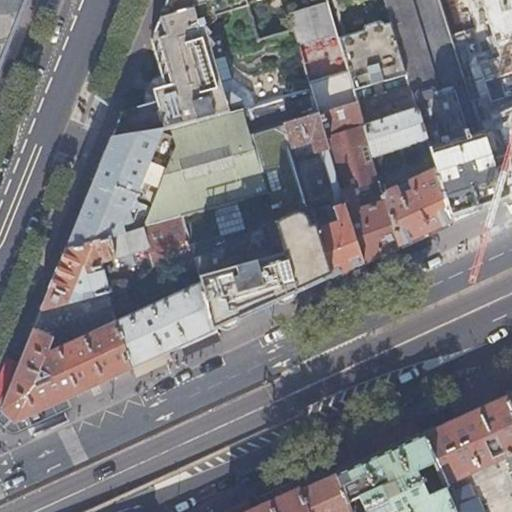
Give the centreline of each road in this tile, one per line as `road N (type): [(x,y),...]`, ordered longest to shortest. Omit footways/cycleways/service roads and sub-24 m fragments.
road 1 (primary): [(511,251),(0,481)]
road 2 (primary): [(511,278),(32,511)]
road 3 (primary): [(40,511),(511,317)]
road 4 (primary): [(143,511),(476,361),(511,335)]
road 5 (tertiary): [(0,216),(87,0)]
